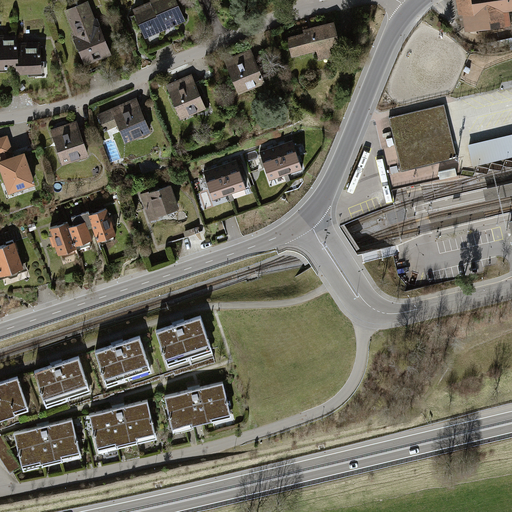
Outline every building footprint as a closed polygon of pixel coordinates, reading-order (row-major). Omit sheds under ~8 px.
[(87,0),(86,0),(61,10),(83,65),(109,54),(87,0)] [(148,0),(149,2),(133,9),(146,38),(187,20),(177,0),(148,0)] [(511,0),(458,0),(461,13),(465,12),(468,29),(511,23),(508,8),(511,7),(511,0)] [(303,33),(285,38),(291,57),(315,50),(318,60),(331,56),(329,49),(340,46),(333,21),(302,30),(303,33)] [(18,33),(0,34),(0,69),(18,68),(18,75),(43,74),(41,42),(19,44),(18,33)] [(250,49),(223,60),(237,94),(264,83),(250,49)] [(189,74),(163,85),(178,119),(204,108),(189,74)] [(511,86),(445,104),(389,117),(375,120),(392,190),(467,172),(475,175),(476,169),(488,171),(489,166),(502,167),(504,164),(511,164),(511,86)] [(134,98),(94,115),(102,132),(115,126),(123,143),(149,132),(134,98)] [(74,121),(48,130),(60,165),(86,156),(74,121)] [(5,136),(0,137),(0,178),(5,195),(33,185),(22,153),(12,157),(5,136)] [(294,141),(261,152),(271,179),(303,167),(294,141)] [(238,159),(205,170),(215,199),(248,188),(238,159)] [(511,181),(483,189),(486,201),(511,194),(511,181)] [(169,185),(138,195),(146,219),(177,209),(169,185)] [(369,200),(323,221),(327,231),(372,212),(395,205),(393,198),(392,193),(369,200)] [(66,222),(48,228),(57,255),(74,249),(74,246),(91,240),(87,230),(91,228),(96,241),(114,235),(104,209),(87,214),(86,212),(68,218),(71,225),(67,227),(66,222)] [(12,243),(0,246),(0,276),(21,269),(12,243)] [(209,351),(198,319),(155,334),(166,365),(209,351)] [(149,371),(138,339),(93,353),(104,386),(149,371)] [(87,391),(76,359),(32,374),(43,406),(87,391)] [(16,379),(0,383),(0,419),(27,411),(16,379)] [(230,418),(221,383),(163,397),(171,432),(230,418)] [(154,437),(145,401),(87,415),(96,451),(154,437)] [(78,455),(70,420),(11,434),(20,469),(78,455)] [(19,467),(0,435),(0,458),(9,473),(19,467)]
